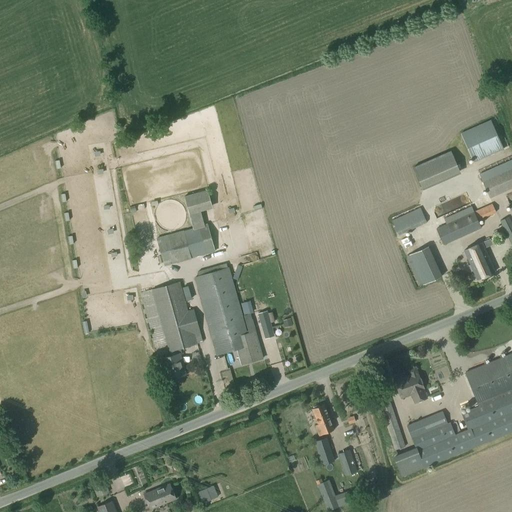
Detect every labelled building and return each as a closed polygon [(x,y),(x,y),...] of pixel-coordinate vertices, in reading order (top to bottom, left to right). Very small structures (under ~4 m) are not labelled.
[(489,120),(459,133),(472,162),(502,149),(489,120)] [(422,188),(459,172),(450,151),(413,167),(422,188)] [(511,159),(479,174),(489,198),(511,187),(511,159)] [(192,229),(157,239),(164,267),(214,253),(207,225),(203,226),(199,211),(211,207),(206,189),(183,196),(192,229)] [(492,204),(439,228),(446,244),(480,229),(481,230),(487,228),(483,219),(496,213),(492,204)] [(419,208),(391,221),(397,236),(425,223),(419,208)] [(511,224),(508,217),(500,221),(511,244),(511,243),(511,224)] [(482,243),(464,251),(476,280),(494,272),(482,243)] [(237,256),(236,258),(246,259),(247,252),(241,251),(241,246),(229,245),(228,255),(237,256)] [(428,246),(409,255),(423,285),(442,277),(428,246)] [(228,269),(195,278),(217,355),(236,349),(250,345),(247,334),(246,335),(228,269)] [(152,290),(168,348),(171,356),(161,359),(167,381),(186,375),(180,354),(178,354),(177,350),(204,342),(194,309),(187,311),(179,283),(152,290)] [(120,287),(123,299),(130,297),(126,285),(120,287)] [(152,290),(140,293),(157,351),(168,348),(152,290)] [(249,301),(240,303),(244,316),(253,313),(249,301)] [(266,311),(257,313),(264,338),(273,335),(266,311)] [(293,326),(291,319),(282,321),(284,328),(293,326)] [(262,359),(255,332),(251,333),(247,334),(250,345),(236,349),(238,356),(233,357),(235,364),(240,363),(241,365),(262,359)] [(442,412),(407,427),(415,447),(424,468),(511,431),(511,353),(463,374),(476,408),(461,414),(468,430),(455,435),(450,423),(447,424),(442,412)] [(410,375),(394,381),(401,399),(410,396),(413,404),(426,399),(416,368),(409,371),(410,375)] [(379,378),(371,381),(375,392),(383,389),(379,378)] [(385,390),(376,393),(395,450),(405,447),(385,390)] [(314,409),(312,409),(318,425),(315,426),(319,437),(334,431),(324,405),(319,407),(319,405),(313,407),(314,409)] [(327,438),(315,442),(322,465),(334,461),(327,438)] [(7,444),(0,447),(0,448),(3,455),(2,456),(8,467),(17,463),(7,444)] [(415,447),(390,457),(400,478),(424,468),(415,447)] [(350,451),(337,455),(344,476),(357,472),(350,451)] [(101,478),(89,481),(92,494),(105,491),(101,478)] [(329,481),(317,486),(328,511),(339,507),(354,502),(351,492),(336,498),(329,481)] [(170,484),(144,495),(150,510),(176,500),(170,484)] [(211,500),(207,489),(196,493),(201,504),(211,500)] [(116,511),(112,501),(96,507),(98,511),(116,511)]
